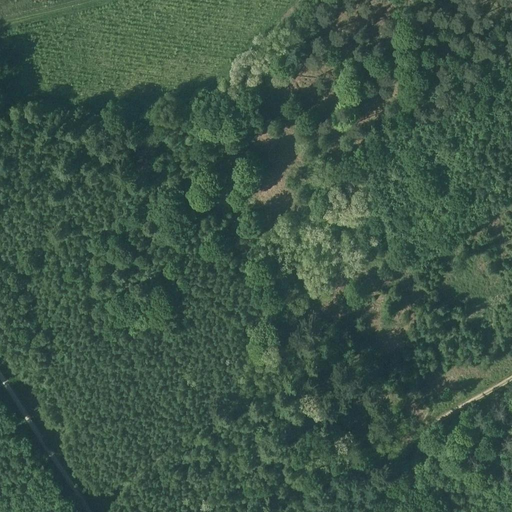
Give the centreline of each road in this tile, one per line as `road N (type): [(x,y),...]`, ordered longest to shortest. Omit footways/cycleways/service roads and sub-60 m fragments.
road 1 (track): [(390,511),(427,428),(511,373)]
road 2 (track): [(89,511),(0,366)]
road 3 (track): [(0,35),(125,0)]
